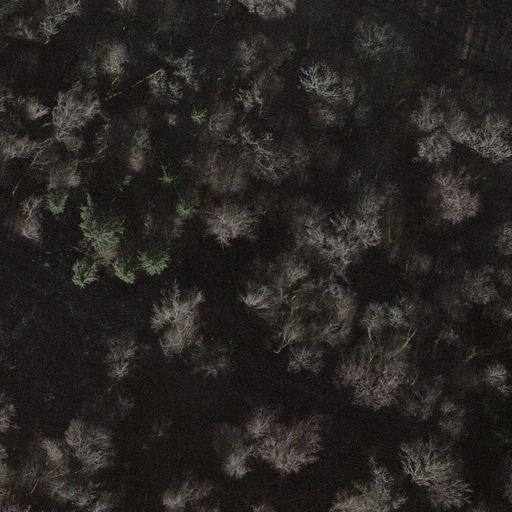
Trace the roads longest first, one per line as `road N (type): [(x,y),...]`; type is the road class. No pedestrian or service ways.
road 1 (track): [(511,467),(283,405),(0,268)]
road 2 (track): [(511,61),(367,0)]
